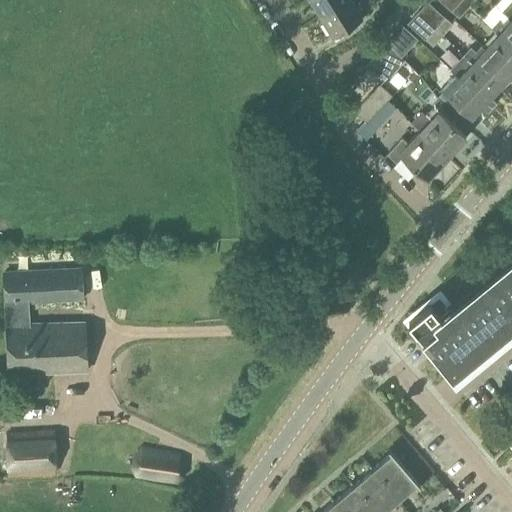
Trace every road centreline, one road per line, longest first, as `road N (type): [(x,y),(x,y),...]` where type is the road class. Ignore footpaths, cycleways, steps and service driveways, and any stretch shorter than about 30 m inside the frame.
road 1 (residential): [(447,231),(339,124),(270,0)]
road 2 (residential): [(511,501),(364,329)]
road 3 (residential): [(239,511),(364,329)]
road 4 (residential): [(364,329),(447,231)]
